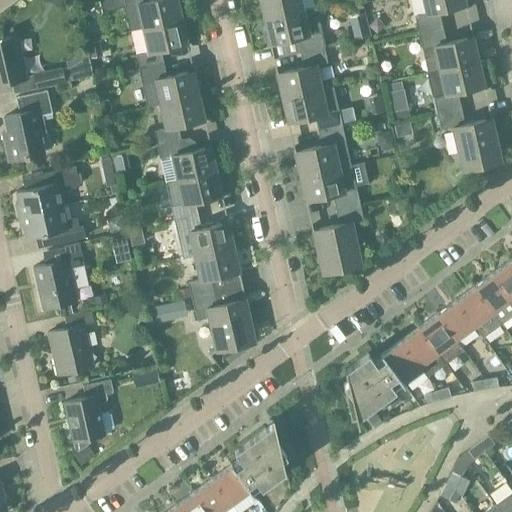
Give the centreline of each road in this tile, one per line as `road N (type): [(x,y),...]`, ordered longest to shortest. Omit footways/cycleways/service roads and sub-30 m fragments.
road 1 (residential): [(289,339),(215,0)]
road 2 (residential): [(65,511),(289,339)]
road 3 (residential): [(289,339),(511,185)]
road 4 (residential): [(59,511),(0,252)]
